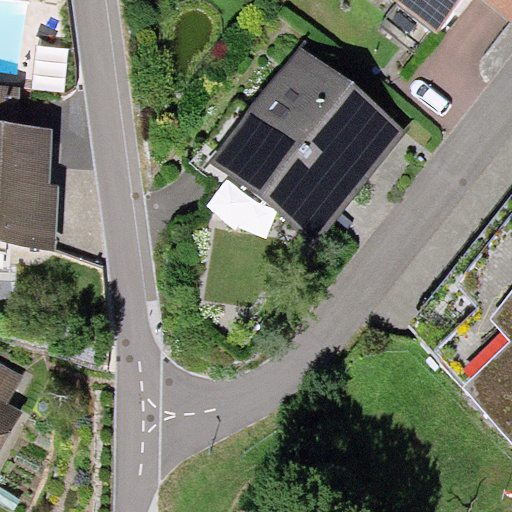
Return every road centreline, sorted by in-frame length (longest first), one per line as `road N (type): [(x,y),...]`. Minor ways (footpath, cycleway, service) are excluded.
road 1 (residential): [(146,421),(250,398),(337,315),(511,88)]
road 2 (residential): [(146,421),(95,0)]
